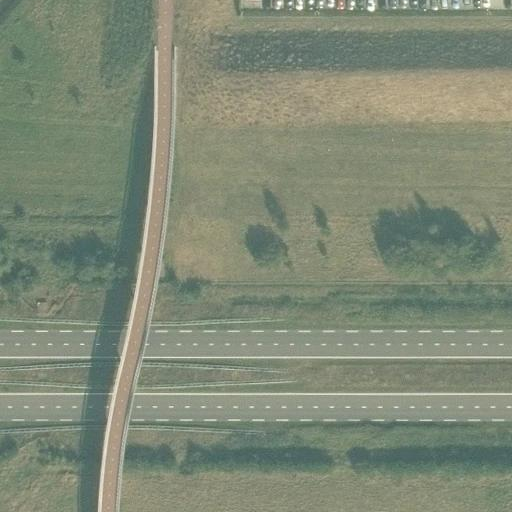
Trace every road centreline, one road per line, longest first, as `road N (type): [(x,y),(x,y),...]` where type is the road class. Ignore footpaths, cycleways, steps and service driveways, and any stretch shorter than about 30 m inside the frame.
road 1 (primary): [(0,408),(511,409)]
road 2 (primary): [(511,347),(0,347)]
